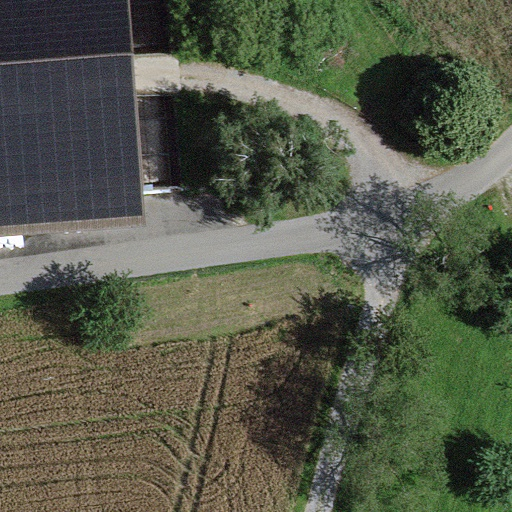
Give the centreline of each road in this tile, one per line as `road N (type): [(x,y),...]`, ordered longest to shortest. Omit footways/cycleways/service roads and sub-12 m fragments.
road 1 (residential): [(511,142),(401,224),(0,278)]
road 2 (track): [(401,224),(310,511)]
